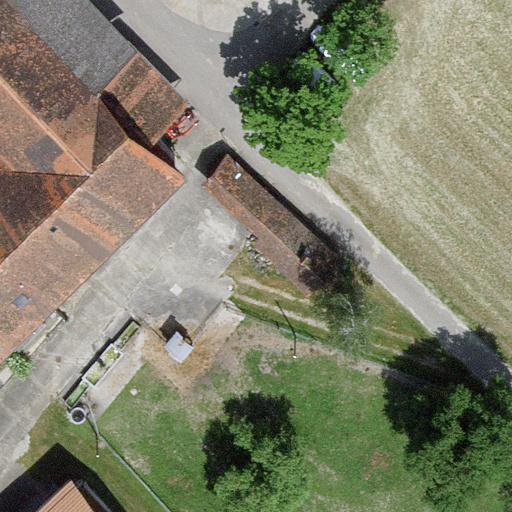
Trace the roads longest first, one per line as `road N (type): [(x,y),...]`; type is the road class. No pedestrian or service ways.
road 1 (unknown): [(0,438),(176,229),(212,149),(227,96),(139,0)]
road 2 (residential): [(328,0),(239,118),(511,389)]
